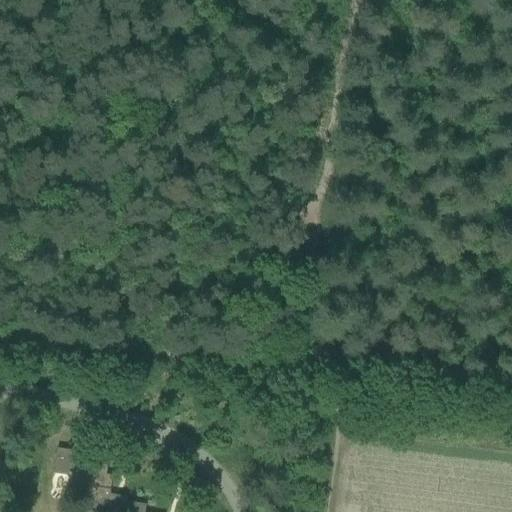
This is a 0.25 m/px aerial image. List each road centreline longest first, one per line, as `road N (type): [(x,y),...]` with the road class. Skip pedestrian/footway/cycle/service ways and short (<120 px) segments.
road 1 (track): [(357,11),(315,210)]
road 2 (track): [(323,370),(308,321),(315,210)]
road 3 (track): [(511,6),(357,11)]
